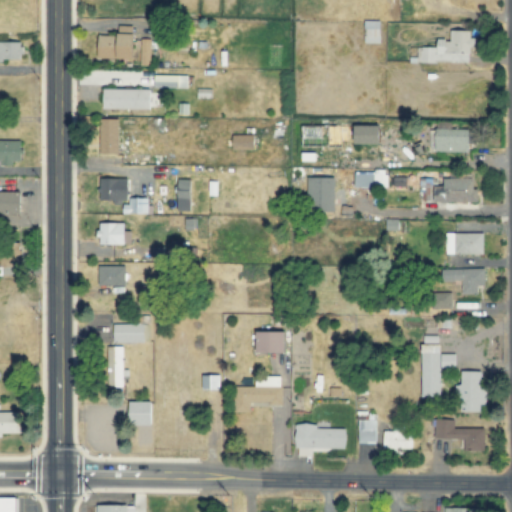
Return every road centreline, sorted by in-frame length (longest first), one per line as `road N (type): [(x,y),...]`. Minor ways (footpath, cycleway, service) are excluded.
road 1 (tertiary): [(511,483),(0,473)]
road 2 (tertiary): [(58,511),(55,0)]
